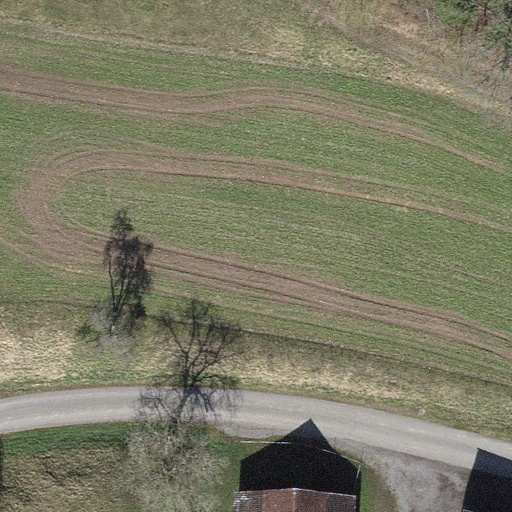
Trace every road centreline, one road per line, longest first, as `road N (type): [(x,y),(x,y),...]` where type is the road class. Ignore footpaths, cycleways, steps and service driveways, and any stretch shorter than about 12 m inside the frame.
road 1 (residential): [(381,427),(165,403),(0,415)]
road 2 (unclassified): [(381,427),(511,459)]
